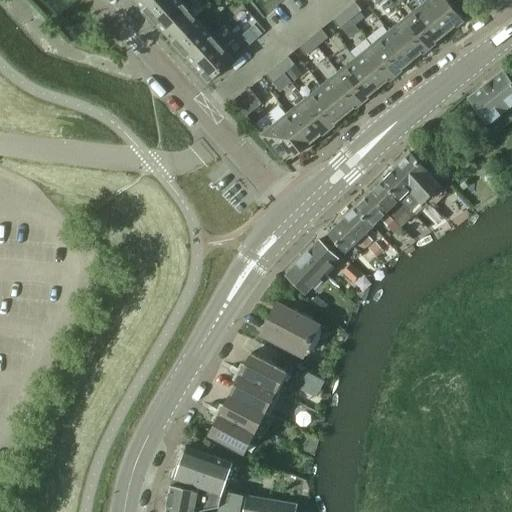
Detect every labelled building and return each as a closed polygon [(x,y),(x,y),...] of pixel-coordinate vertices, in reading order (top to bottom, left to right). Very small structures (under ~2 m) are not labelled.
[(135,0),(135,1),(150,17),(168,1),(169,0),(135,0)] [(150,17),(165,33),(167,31),(202,0),(201,0),(188,0),(183,5),(179,0),(169,0),(168,1),(150,17)] [(167,35),(179,49),(204,27),(195,18),(207,6),(202,0),(167,31),(165,33),(167,35)] [(446,0),(428,0),(422,5),(446,35),(463,21),(446,0)] [(355,2),(344,11),(350,20),(362,11),(355,2)] [(422,5),(405,19),(429,48),(446,35),(422,5)] [(350,20),(344,11),(333,20),(339,29),(350,20)] [(405,19),(388,32),(412,62),(429,48),(405,19)] [(204,27),(179,49),(194,65),(231,32),(229,30),(225,26),(212,37),(204,27)] [(321,29),(310,39),(317,47),(328,38),(321,29)] [(231,32),(194,65),(209,82),(233,60),(224,49),(236,39),(231,32)] [(388,32),(372,46),(395,75),(412,62),(388,32)] [(317,47),(310,39),(299,47),(306,56),(317,47)] [(372,46),(354,59),(357,63),(378,89),(395,75),(372,46)] [(288,57),(276,66),(283,74),(294,65),(288,57)] [(354,59),(338,73),(351,89),(362,103),(378,89),(357,63),(354,59)] [(283,74),(276,66),(266,75),(272,83),(276,80),(278,83),(286,77),(283,74)] [(468,97),(488,123),(511,103),(511,82),(502,71),(468,97)] [(338,73),(321,87),(345,116),(362,103),(351,89),(338,73)] [(321,87),(304,100),(318,117),(328,129),(345,116),(321,87)] [(232,101),(245,117),(261,104),(248,88),(232,101)] [(304,100),(288,113),(306,136),(311,143),(328,129),(318,117),(304,100)] [(306,136),(288,113),(260,135),(281,161),(282,161),(291,153),(294,157),(311,143),(306,136)] [(410,153),(394,168),(395,168),(412,186),(408,189),(420,202),(421,203),(424,199),(439,185),(426,171),(427,171),(410,153)] [(395,168),(381,181),(399,199),(411,212),(420,202),(408,189),(412,186),(395,168)] [(381,181),(368,195),(392,220),(398,226),(400,228),(413,215),(399,199),(381,181)] [(368,195),(354,208),(372,225),(379,218),(386,226),(392,220),(368,195)] [(354,208),(341,221),(351,231),(366,246),(372,240),(364,233),(372,225),(354,208)] [(392,232),(398,226),(392,220),(386,226),(392,232)] [(351,231),(341,221),(327,234),(344,252),(352,245),(360,252),(366,246),(351,231)] [(318,240),(302,257),(322,275),(338,258),(318,240)] [(375,242),(368,249),(376,258),(383,250),(375,242)] [(322,275),(302,257),(286,274),(286,275),(305,293),(322,275)] [(348,266),(343,272),(354,282),(359,276),(348,266)] [(316,296),(310,305),(321,313),(328,305),(316,296)] [(319,326),(286,309),(276,303),(260,334),(304,356),(308,354),(314,349),(315,348),(318,341),(320,338),(320,331),(319,326)] [(251,353),(240,373),(275,391),(286,371),(251,353)] [(287,368),(291,360),(280,355),(277,363),(287,368)] [(306,372),(297,389),(308,394),(317,378),(306,372)] [(240,373),(230,394),(264,412),(275,391),(240,373)] [(230,394),(220,414),(254,432),(264,412),(230,394)] [(254,432),(220,414),(209,435),(244,453),(254,432)] [(186,447),(175,479),(199,486),(223,493),(227,478),(228,477),(230,469),(233,462),(232,461),(231,461),(186,447)] [(170,487),(166,509),(188,511),(194,511),(196,507),(197,499),(220,502),(223,493),(199,486),(198,491),(197,491),(170,487)] [(225,487),(219,511),(240,511),(245,492),(225,487)] [(293,511),(294,505),(254,498),(246,496),(243,511),(293,511)]
